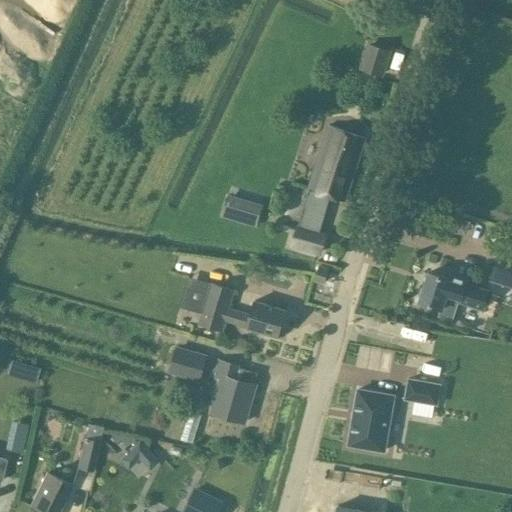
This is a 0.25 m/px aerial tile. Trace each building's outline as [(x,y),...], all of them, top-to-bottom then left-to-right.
[(369,39),(360,67),(387,75),(396,48),(369,39)] [(328,127),(308,189),(345,201),(365,139),(328,127)] [(250,203),(244,221),(256,224),(261,206),(250,203)] [(298,226),(293,244),(320,252),(325,234),(298,226)] [(491,279),(511,285),(511,254),(500,250),(491,279)] [(328,268),(319,265),(314,278),(324,281),(328,268)] [(419,294),(421,298),(420,301),(441,308),(446,294),(460,298),(459,300),(482,307),(487,291),(466,284),(467,281),(451,276),(450,279),(430,272),(425,287),(421,288),(419,294)] [(210,283),(201,313),(247,327),(278,336),(286,309),(255,300),(250,315),(228,308),(234,290),(210,283)] [(388,345),(394,324),(371,317),(366,338),(388,345)] [(408,328),(404,347),(424,351),(429,332),(408,328)] [(170,370),(199,379),(206,356),(177,347),(170,370)] [(211,412),(245,422),(256,384),(235,378),(239,365),(218,359),(213,376),(221,378),(211,412)] [(405,400),(437,405),(440,386),(409,380),(405,400)] [(384,450),(394,395),(358,389),(349,444),(384,450)] [(113,402),(108,425),(155,435),(160,412),(113,402)] [(5,448),(24,452),(30,425),(11,420),(5,448)] [(83,438),(77,468),(93,472),(100,441),(83,438)] [(143,477),(156,456),(135,443),(121,464),(143,477)] [(30,506),(42,511),(58,511),(72,484),(46,472),(30,506)] [(217,511),(222,503),(195,490),(184,511),(217,511)]
